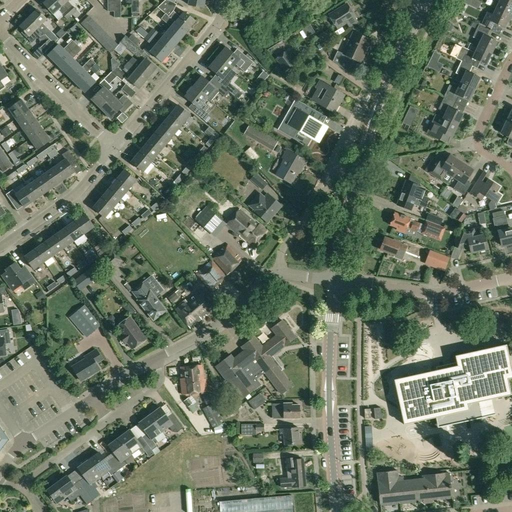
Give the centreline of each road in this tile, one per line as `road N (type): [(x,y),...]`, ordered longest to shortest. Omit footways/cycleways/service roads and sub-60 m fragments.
road 1 (secondary): [(335,280),(366,140),(424,0)]
road 2 (secondary): [(336,511),(328,395),(335,280)]
road 3 (residential): [(274,274),(358,102)]
road 4 (residential): [(114,148),(213,28),(221,0)]
road 5 (residential): [(114,148),(0,33)]
road 6 (residential): [(0,244),(78,191),(114,148)]
road 7 (residential): [(156,359),(214,326),(274,274)]
road 8 (residential): [(511,162),(477,133),(511,48)]
road 9 (residential): [(0,481),(21,484),(108,419)]
